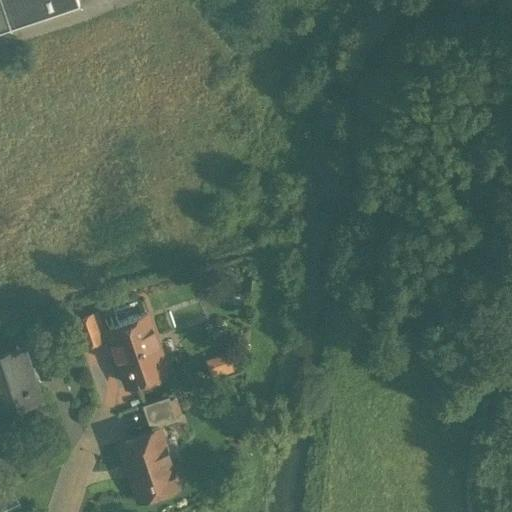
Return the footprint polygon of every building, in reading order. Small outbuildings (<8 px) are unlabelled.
[(0,0),(0,29),(79,2),(77,0),(0,0)] [(96,310),(72,319),(81,344),(105,336),(96,310)] [(146,312),(107,326),(127,382),(166,369),(146,312)] [(51,340),(30,347),(40,375),(61,368),(51,340)] [(21,350),(0,357),(0,407),(36,395),(21,350)] [(212,355),(216,372),(236,368),(232,350),(212,355)] [(168,394),(142,403),(149,426),(176,417),(168,394)] [(153,430),(119,442),(138,496),(177,483),(176,479),(181,477),(183,473),(180,465),(176,462),(171,464),(164,444),(158,446),(153,430)]
